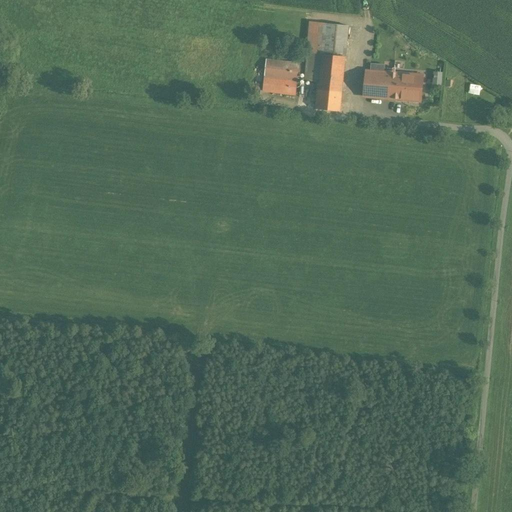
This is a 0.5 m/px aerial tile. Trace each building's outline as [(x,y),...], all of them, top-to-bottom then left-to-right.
[(348,26),(309,22),(306,53),(321,55),(345,57),(348,26)] [(321,55),(306,53),(304,80),(318,82),(321,55)] [(345,57),(321,55),(318,82),(317,90),(341,92),(345,57)] [(298,63),(266,59),(264,76),(297,80),(298,63)] [(395,73),(366,70),(363,97),(392,99),(395,73)] [(422,75),(395,73),(392,99),(420,101),(422,75)] [(297,80),(264,76),(262,90),(295,94),(297,80)] [(341,92),(317,90),(315,109),(339,111),(341,92)]
